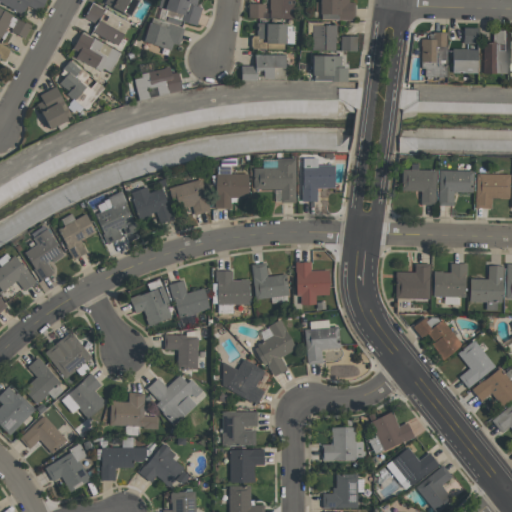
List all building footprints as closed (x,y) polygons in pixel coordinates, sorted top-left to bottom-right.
[(0,2),(0,0),(44,0),(39,11),(26,3),(20,14),(0,2)] [(103,2),(104,0),(137,0),(128,16),(103,2)] [(195,24),(179,19),(180,14),(156,7),(158,0),(196,0),(194,6),(200,7),(195,24)] [(292,0),(292,11),(291,11),(291,18),(269,17),(269,9),(268,9),(268,0),(292,0)] [(353,19),(337,19),(337,14),(318,13),(318,0),(347,0),(347,2),(353,2),(353,19)] [(95,23),(83,17),(91,2),(128,23),(116,45),(91,31),(95,23)] [(247,17),(247,3),(263,3),(263,17),(247,17)] [(0,9),(10,15),(7,20),(9,21),(0,37),(0,9)] [(9,30),(16,18),(30,26),(23,38),(9,30)] [(169,50),(141,41),(147,22),(167,28),(168,23),(182,28),(177,44),(171,42),(169,50)] [(284,43),(282,43),(282,48),(251,48),(251,47),(249,47),(249,36),(250,36),(250,35),(255,35),(255,23),(284,23),(284,43)] [(333,50),(310,49),(310,24),(335,24),(335,41),(334,41),(333,50)] [(476,43),(461,43),(462,27),(476,27),(476,43)] [(481,73),(481,41),(491,41),(491,29),(506,29),(506,73),(481,73)] [(119,52),(109,72),(101,68),(100,71),(75,57),(78,51),(71,47),(80,31),(119,52)] [(419,69),(420,39),(431,39),(431,32),(445,32),(444,77),(422,76),(422,69),(419,69)] [(355,50),(339,49),(339,35),(355,36),(355,50)] [(9,50),(3,60),(0,58),(0,43),(9,48),(8,50),(9,50)] [(450,72),(450,48),(475,48),(475,73),(450,72)] [(284,54),(284,79),(239,79),(239,65),(253,65),(253,54),(284,54)] [(311,80),(311,75),(310,75),(310,55),(339,55),(339,67),(346,67),(345,80),(311,80)] [(59,73),(62,70),(60,69),(68,60),(78,69),(79,68),(86,75),(81,81),(88,88),(94,81),(102,88),(89,104),(89,106),(86,109),(84,109),(66,94),(67,92),(57,83),(63,76),(59,73)] [(176,71),(179,86),(136,95),(132,78),(139,77),(139,73),(163,68),(162,67),(167,66),(169,73),(176,71)] [(41,100),(38,95),(54,86),(69,116),(65,118),(66,119),(48,129),(35,103),(41,100)] [(293,158),(293,201),(278,202),(278,189),(251,189),(251,168),(274,167),(274,158),(293,158)] [(300,200),(300,165),(302,165),(301,158),(314,158),(314,165),(332,164),(332,187),(315,187),(315,200),(300,200)] [(434,170),(433,205),(418,204),(419,190),(399,190),(400,169),(434,170)] [(436,205),(437,170),(470,171),(470,192),(451,191),(451,205),(436,205)] [(213,207),(212,173),(246,173),(246,198),(237,198),(237,197),(228,197),(228,207),(213,207)] [(507,174),(506,199),(496,198),(496,197),(488,197),(488,207),(473,207),(474,173),(507,174)] [(191,214),(188,205),(172,210),(166,187),(198,178),(207,210),(191,214)] [(137,219),(129,199),(131,198),(128,192),(144,185),(147,192),(159,187),(171,217),(158,222),(153,211),(148,213),(148,215),(137,219)] [(92,214),(108,206),(104,197),(118,190),(124,202),(123,203),(135,229),(124,234),(121,226),(115,229),(119,237),(105,243),(92,214)] [(71,259),(55,228),(83,213),(93,232),(78,240),(84,252),(71,259)] [(45,261),(52,272),(40,279),(22,252),(34,244),(30,237),(45,228),(62,254),(51,262),(49,259),(45,261)] [(34,281),(23,290),(14,280),(0,291),(0,263),(12,254),(34,281)] [(327,295),(314,295),(314,304),(299,304),(299,297),(295,297),(294,262),(308,261),(308,270),(327,270),(327,295)] [(249,264),(264,262),(265,276),(284,273),(287,294),(253,298),(249,264)] [(393,298),(394,271),(413,272),(413,263),(428,263),(427,298),(393,298)] [(465,263),(465,274),(464,274),(463,296),(431,296),(431,271),(440,271),(440,272),(448,272),(449,263),(465,263)] [(500,301),(495,301),(494,309),(485,309),(485,301),(467,301),(468,278),(486,278),(486,265),(502,265),(501,280),(500,280),(500,301)] [(214,270),(230,270),(230,280),(238,280),(238,278),(247,278),(247,304),(216,304),(216,281),(214,281),(214,270)] [(166,284),(181,279),(185,292),(202,287),(208,308),(193,313),(193,314),(184,317),(183,315),(177,317),(172,299),(171,299),(166,284)] [(169,317),(147,325),(141,309),(133,312),(128,297),(161,285),(167,302),(164,303),(169,317)] [(411,326),(424,316),(426,319),(429,317),(435,317),(438,321),(441,319),(460,344),(440,359),(429,343),(431,341),(425,333),(419,337),(411,326)] [(294,348),(279,357),(285,368),(272,376),(264,363),(262,365),(252,348),(255,346),(254,344),(270,334),(266,326),(278,319),(284,328),(283,329),(294,348)] [(302,329),(336,326),(338,347),(319,349),(320,362),(305,364),(302,329)] [(63,378),(43,352),(53,344),(53,343),(59,339),(69,331),(90,357),(63,378)] [(175,368),(176,348),(163,348),(163,333),(196,334),(195,368),(175,368)] [(467,368),(455,353),(472,339),(493,366),(466,388),(457,376),(467,368)] [(35,376),(26,366),(36,357),(59,383),(57,385),(62,390),(52,399),(47,393),(35,403),(21,389),(35,376)] [(255,403),(251,400),(250,401),(220,385),(220,361),(235,369),(241,358),(264,370),(258,380),(257,379),(254,386),(262,390),(255,403)] [(469,389),(498,366),(511,383),(511,397),(497,409),(486,395),(479,400),(469,389)] [(99,384),(92,390),(98,396),(99,395),(104,402),(85,418),(65,394),(82,380),(81,379),(88,372),(99,384)] [(171,424),(153,404),(156,401),(144,388),(156,376),(165,386),(178,375),(185,383),(189,380),(195,386),(196,385),(201,390),(193,397),(190,394),(187,396),(194,404),(184,414),(183,413),(171,424)] [(33,409),(8,434),(0,426),(0,404),(1,403),(0,402),(0,391),(6,386),(13,393),(15,391),(33,409)] [(109,399),(119,400),(119,401),(126,401),(127,392),(143,393),(142,415),(155,416),(155,417),(156,417),(156,428),(142,428),(142,426),(108,424),(109,399)] [(511,431),(508,426),(500,433),(489,420),(511,401),(511,431)] [(220,445),(220,411),(256,410),(256,426),(242,426),(242,429),(253,429),(253,445),(220,445)] [(412,436),(382,450),(381,449),(373,453),(366,438),(375,434),(369,421),(390,411),(397,426),(405,422),(412,436)] [(37,439),(28,448),(18,437),(42,415),(65,439),(50,453),(37,439)] [(363,460),(347,460),(347,459),(332,459),(332,460),(319,460),(319,444),(329,444),(329,442),(330,442),(330,436),(329,436),(329,427),(353,427),(353,441),(360,441),(360,450),(363,450),(363,460)] [(43,467),(68,451),(67,449),(77,443),(85,455),(77,460),(88,479),(68,491),(59,476),(51,481),(43,467)] [(167,487),(160,481),(161,480),(154,474),(149,482),(136,472),(143,463),(144,464),(161,443),(168,448),(167,449),(174,454),(171,458),(183,467),(167,487)] [(113,480),(99,480),(99,446),(145,446),(145,455),(140,461),(131,461),(131,467),(113,467),(113,480)] [(436,463),(409,485),(389,460),(406,446),(417,460),(427,452),(436,463)] [(228,481),(228,449),(251,449),(251,448),(262,448),(262,464),(251,464),(252,473),(252,481),(228,481)] [(452,500),(436,511),(432,511),(413,487),(441,465),(450,477),(440,484),(452,500)] [(355,507),(321,508),(320,493),(331,493),(331,487),(334,487),(334,473),(355,473),(355,507)] [(227,511),(227,485),(249,485),(249,504),(262,504),(262,511),(227,511)] [(193,491),(193,511),(161,511),(161,510),(170,509),(169,491),(193,491)]
